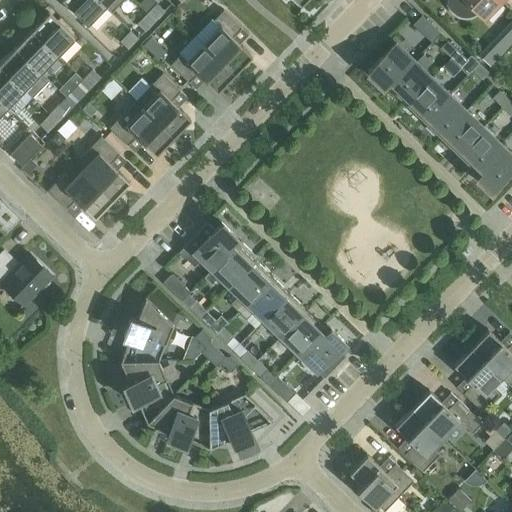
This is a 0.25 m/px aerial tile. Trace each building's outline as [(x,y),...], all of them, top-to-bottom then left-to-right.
[(104,5),(98,0),(62,0),(86,23),(104,5)] [(498,1),(496,0),(447,0),(447,3),(450,9),(454,14),(460,16),(466,17),(473,16),(478,12),(483,17),(498,1)] [(146,13),(154,21),(164,11),(156,3),(146,13)] [(100,32),(118,18),(111,10),(94,24),(100,32)] [(203,44),(234,73),(251,56),(232,37),(241,27),(223,10),(213,20),(220,27),(203,44)] [(31,30),(56,54),(74,36),(48,12),(31,30)] [(154,21),(146,13),(136,23),(145,31),(154,21)] [(164,15),(139,38),(148,47),(172,24),(164,15)] [(359,33),(368,43),(389,26),(381,15),(359,33)] [(431,42),(440,33),(421,15),(413,24),(431,42)] [(56,54),(31,30),(14,47),(40,72),(56,54)] [(138,38),(130,30),(119,40),(128,49),(138,38)] [(450,57),(457,50),(447,40),(440,47),(450,57)] [(388,87),(414,60),(395,42),(367,71),(382,86),(384,83),(388,87)] [(234,73),(203,44),(187,61),(180,54),(170,64),(188,82),(197,73),(217,91),(234,73)] [(40,72),(14,47),(0,61),(0,66),(23,89),(40,72)] [(457,50),(450,57),(460,67),(467,60),(457,50)] [(431,77),(414,60),(388,87),(405,103),(431,77)] [(478,62),(471,70),(481,79),(488,72),(478,62)] [(23,89),(0,66),(0,100),(6,106),(23,89)] [(92,69),(82,79),(90,87),(100,77),(92,69)] [(97,84),(108,95),(120,83),(108,72),(97,84)] [(150,85),(135,100),(173,136),(190,119),(171,100),(180,91),(162,73),(150,85)] [(431,77),(405,103),(423,120),(448,94),(431,77)] [(90,87),(82,79),(72,90),(80,98),(90,87)] [(502,107),(509,100),(499,90),(492,97),(502,107)] [(448,94),(423,120),(440,137),(465,111),(448,94)] [(6,106),(0,100),(0,114),(6,120),(13,113),(6,106)] [(109,127),(127,145),(136,136),(155,154),(173,136),(135,100),(109,127)] [(511,116),(511,103),(509,100),(502,107),(511,117),(511,116)] [(59,104),(49,114),(57,122),(66,111),(59,104)] [(465,111),(440,137),(457,154),(483,127),(465,111)] [(57,122),(49,114),(39,124),(47,132),(57,122)] [(483,127),(457,154),(474,170),(500,144),(483,127)] [(9,154),(22,165),(41,145),(29,134),(9,154)] [(81,170),(112,199),(129,182),(110,163),(119,154),(101,136),(84,153),(91,160),(81,170)] [(511,168),(511,155),(500,144),(474,170),(478,174),(476,177),(490,191),(511,168)] [(112,199),(81,170),(71,180),(65,173),(48,191),(66,208),(75,199),(94,217),(112,199)] [(194,266),(201,259),(211,269),(204,277),(211,269),(237,243),(233,239),(236,236),(221,222),(214,229),(207,222),(179,252),(194,266)] [(211,269),(204,277),(211,283),(218,276),(229,286),(254,260),(249,254),(251,252),(240,241),(237,243),(211,269)] [(29,253),(17,265),(2,250),(0,251),(0,281),(24,305),(39,288),(44,288),(49,282),(49,278),(52,275),(29,253)] [(272,276),(254,260),(229,286),(238,295),(229,303),(238,311),(272,276)] [(181,301),(190,292),(171,274),(162,282),(181,301)] [(289,293),(272,276),(238,311),(246,319),(254,310),(263,319),(289,293)] [(289,293),(263,319),(280,336),(306,310),(289,293)] [(120,361),(158,360),(172,324),(145,298),(136,320),(130,318),(123,337),(128,339),(120,361)] [(198,317),(206,310),(195,300),(188,307),(198,317)] [(206,310),(198,317),(208,327),(215,319),(206,310)] [(306,310),(280,336),(298,353),(323,326),(306,310)] [(226,343),(233,336),(223,326),(216,334),(226,343)] [(323,378),(345,355),(338,348),(344,342),(330,328),(327,330),(323,326),(298,353),(323,378)] [(205,347),(210,342),(210,337),(202,329),(194,337),(205,347)] [(487,329),(470,347),(501,377),(510,367),(511,368),(511,341),(506,348),(487,329)] [(205,347),(200,352),(208,359),(217,349),(210,342),(205,347)] [(501,377),(470,347),(453,365),(472,383),(463,393),(481,411),(498,393),(491,386),(501,377)] [(217,349),(208,359),(215,366),(220,362),(225,356),(224,356),(217,349)] [(250,367),(257,360),(247,350),(240,357),(250,367)] [(225,356),(220,362),(230,372),(238,364),(230,356),(225,356)] [(158,360),(120,361),(129,382),(123,385),(132,403),(137,401),(146,422),(173,395),(158,360)] [(267,370),(257,360),(250,367),(260,377),(267,370)] [(276,375),(267,384),(286,402),(294,393),(276,375)] [(411,408),(442,437),(458,420),(472,433),(481,423),(457,399),(448,408),(429,390),(411,408)] [(208,409),(209,447),(230,438),(233,444),(252,435),(249,430),(271,420),(244,393),(208,409)] [(173,395),(146,422),(168,431),(166,437),(185,444),(187,439),(209,447),(208,409),(173,395)] [(442,437),(411,408),(394,425),(413,444),(404,454),(422,471),(439,454),(432,447),(442,437)] [(348,472),(361,484),(356,489),(374,507),(377,504),(384,511),(413,481),(395,463),(386,473),(366,454),(348,472)] [(445,490),(455,502),(466,493),(456,481),(445,490)]
